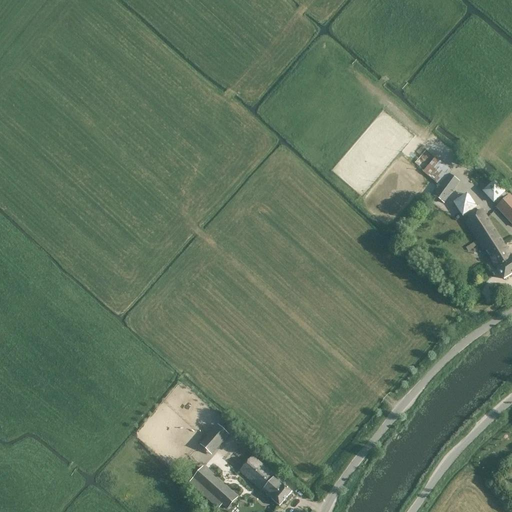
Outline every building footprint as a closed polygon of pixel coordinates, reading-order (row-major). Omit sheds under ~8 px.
[(441,197),(457,178),(424,150),(408,170),(441,197)] [(511,224),(511,197),(510,195),(508,197),(504,193),(505,192),(494,181),(483,192),(494,203),(494,202),(498,206),(496,208),(511,224)] [(468,192),(454,202),(464,216),(478,206),(468,192)] [(504,279),(511,274),(511,257),(511,258),(481,212),(466,222),(485,253),(487,252),(496,269),(497,269),(504,279)] [(212,454),(229,435),(219,425),(202,444),(212,454)] [(279,507),(292,493),(254,455),(240,470),(279,507)] [(219,510),(237,496),(202,467),(188,484),(219,510)]
